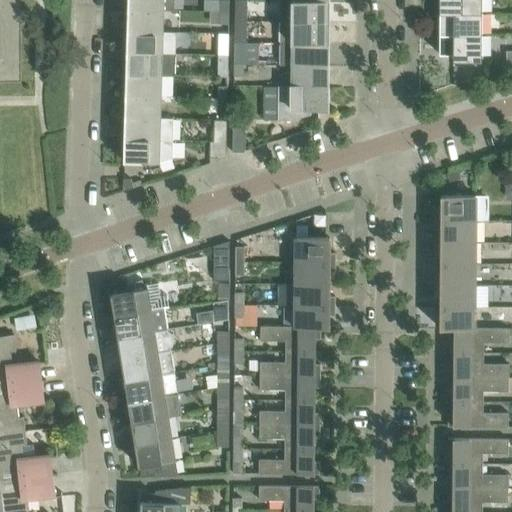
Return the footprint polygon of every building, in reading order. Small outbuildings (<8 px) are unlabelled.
[(128,0),(128,9),(163,10),(174,10),(173,0),(128,0)] [(229,12),(228,0),(219,0),(220,11),(229,12)] [(234,0),(235,20),(248,21),(247,0),(234,0)] [(327,21),(327,0),(280,0),(280,21),(327,21)] [(481,0),(439,0),(439,12),(482,12),(481,0)] [(128,9),(127,30),(162,32),(163,10),(128,9)] [(229,12),(220,11),(219,23),(228,24),(229,12)] [(439,12),(439,34),(482,34),(482,12),(439,12)] [(235,20),(234,42),(243,42),(247,42),(248,21),(235,20)] [(280,43),(292,43),(327,43),(327,21),(280,21),(280,43)] [(177,32),(162,32),(127,30),(126,52),(177,54),(177,32)] [(218,55),(219,55),(228,55),(228,33),(218,33),(218,55)] [(482,34),(439,34),(439,54),(453,54),(453,60),(481,60),(482,34)] [(292,64),(327,65),(327,43),(292,43),(280,43),(280,64),(292,64)] [(126,74),(162,75),(176,75),(177,54),(126,52),(126,74)] [(234,52),(234,64),(243,64),(243,52),(234,52)] [(228,55),(219,55),(218,55),(217,76),(227,76),(228,55)] [(243,76),(243,64),(234,64),(233,76),(243,76)] [(292,64),(291,86),(327,86),(327,65),(292,64)] [(126,74),(125,95),(161,96),(162,75),(126,74)] [(227,86),(218,86),(218,98),(227,98),(227,86)] [(311,114),(311,108),(319,108),(327,108),(327,86),(291,86),(278,86),(278,100),(277,120),(292,120),(311,114)] [(125,95),(125,117),(160,118),(161,96),(125,95)] [(227,110),(227,98),(218,98),(218,110),(227,110)] [(233,115),(232,132),(232,152),(244,152),(244,151),(245,132),(245,115),(233,115)] [(173,118),(160,118),(125,117),(124,138),(173,140),(173,118)] [(213,141),(226,141),(227,120),(214,119),(213,141)] [(124,138),(123,161),(159,162),(172,158),(173,140),(124,138)] [(210,141),(209,157),(226,158),(226,141),(213,141),(210,141)] [(131,178),(123,178),(123,190),(133,187),(131,178)] [(435,210),(435,217),(475,217),(475,195),(450,195),(441,195),(441,210),(435,210)] [(441,230),(441,239),(475,240),(475,217),(435,217),(435,230),(441,230)] [(296,237),(296,259),(335,260),(335,253),(329,253),(329,237),(297,237),(296,237)] [(435,254),(435,261),(474,262),(475,240),(441,239),(441,254),(435,254)] [(229,280),(229,240),(214,246),(213,280),(229,280)] [(235,246),(235,260),(244,260),(244,246),(235,246)] [(335,272),(335,260),(296,259),(295,282),(329,282),(329,272),(335,272)] [(244,275),(244,260),(235,260),(235,275),(244,275)] [(441,273),(441,284),(474,284),(474,262),(435,261),(435,273),(441,273)] [(112,293),(115,316),(164,308),(164,307),(168,307),(166,294),(159,296),(157,283),(147,284),(147,282),(112,293)] [(295,282),(295,304),(335,305),(335,296),(329,296),(329,282),(295,282)] [(218,298),(228,298),(229,284),(218,283),(218,298)] [(434,297),(434,306),(474,306),(474,284),(441,284),(441,297),(434,297)] [(235,291),(235,304),(243,304),(243,291),(235,291)] [(228,319),(228,299),(212,302),(213,322),(228,319)] [(235,304),(235,317),(243,317),(243,304),(235,304)] [(335,315),(335,305),(295,304),(295,326),(322,326),(322,327),(329,328),(329,315),(335,315)] [(474,327),(474,306),(434,306),(434,316),(440,316),(440,329),(448,329),(448,327),(474,327)] [(168,329),(164,308),(115,316),(119,337),(168,329)] [(285,340),(285,351),(314,351),(314,338),(322,338),(322,327),(322,326),(295,326),(260,326),(260,340),(285,340)] [(454,340),(454,353),(483,353),(483,342),(509,342),(509,328),(474,327),(448,327),(448,329),(448,340),(454,340)] [(122,358),(158,353),(171,351),(168,329),(119,337),(122,358)] [(218,343),(228,343),(228,331),(218,331),(218,343)] [(0,386),(46,381),(46,380),(41,380),(40,367),(39,362),(11,365),(10,351),(16,350),(14,334),(0,336),(0,386)] [(234,338),(234,351),(243,351),(243,338),(234,338)] [(228,343),(218,343),(218,355),(228,355),(228,343)] [(171,351),(158,353),(122,358),(125,380),(174,372),(171,351)] [(234,351),(234,363),(243,363),(243,351),(234,351)] [(314,364),(314,351),(285,351),(285,362),(260,361),(260,375),(320,376),(320,364),(314,364)] [(448,365),(448,377),(508,378),(508,363),(483,363),(483,353),(454,353),(454,365),(448,365)] [(129,401),(178,393),(174,372),(125,380),(129,401)] [(218,387),(228,387),(228,375),(218,375),(218,387)] [(285,389),(285,400),(314,400),(314,387),(320,387),(320,376),(260,375),(260,389),(285,389)] [(454,388),(454,402),(483,402),(483,391),(508,391),(508,378),(448,377),(448,388),(454,388)] [(0,433),(25,430),(23,417),(18,418),(16,403),(44,400),(43,395),(41,382),(46,381),(0,386),(0,433)] [(228,387),(218,387),(218,399),(228,399),(228,387)] [(234,387),(234,400),(243,400),(243,399),(243,387),(234,387)] [(132,422),(168,417),(181,414),(178,393),(129,401),(132,422)] [(234,400),(234,411),(242,411),(243,400),(234,400)] [(314,413),(314,400),(285,400),(285,410),(259,410),(259,424),(320,425),(320,413),(314,413)] [(448,414),(448,426),(508,427),(508,412),(483,412),(483,402),(454,402),(454,414),(448,414)] [(132,422),(135,444),(172,438),(168,417),(132,422)] [(218,419),(218,431),(228,431),(228,419),(218,419)] [(242,424),(234,423),(233,449),(242,449),(242,424)] [(284,438),(284,449),(313,449),(314,436),(320,436),(320,425),(259,424),(259,438),(284,438)] [(25,430),(0,433),(0,477),(0,481),(57,474),(57,473),(52,474),(51,461),(50,456),(36,457),(34,444),(27,444),(25,430)] [(227,446),(228,431),(218,431),(217,446),(227,446)] [(178,475),(172,438),(135,444),(140,475),(154,473),(154,475),(178,475)] [(508,453),(508,439),(447,438),(447,450),(453,450),(453,463),(482,463),(482,453),(508,453)] [(242,473),(242,449),(233,449),(233,473),(242,473)] [(259,459),(259,473),(319,474),(319,462),(313,461),(313,449),(284,449),(284,459),(259,459)] [(447,476),(447,487),(508,488),(508,474),(482,474),(482,463),(453,463),(453,476),(447,476)] [(55,494),(54,489),(53,476),(57,475),(57,474),(0,481),(4,511),(34,511),(29,511),(27,497),(55,494)] [(319,498),(319,486),(258,485),(258,500),(284,500),(284,510),(313,510),(313,498),(319,498)] [(141,492),(140,511),(177,511),(178,503),(190,504),(190,486),(178,487),(155,490),(155,492),(141,492)] [(453,499),(453,511),(478,511),(481,511),(482,502),(507,502),(508,488),(447,487),(447,499),(453,499)] [(233,498),(233,510),(242,510),(242,498),(233,498)]
